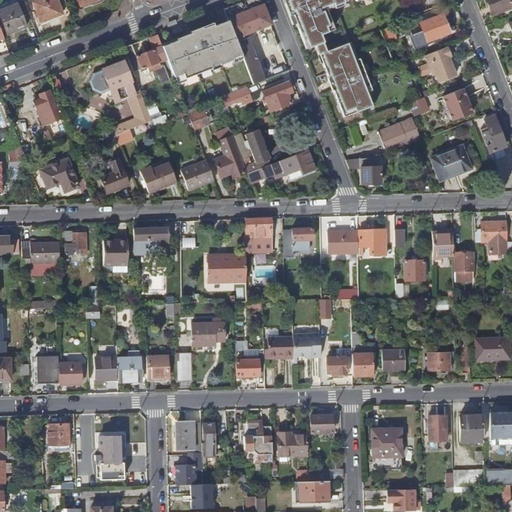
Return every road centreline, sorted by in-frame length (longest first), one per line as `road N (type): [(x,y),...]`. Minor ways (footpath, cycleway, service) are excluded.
road 1 (residential): [(352,205),(0,216)]
road 2 (residential): [(352,205),(273,0)]
road 3 (residential): [(155,402),(351,397)]
road 4 (residential): [(351,397),(511,392)]
road 5 (residential): [(511,201),(352,205)]
road 6 (residential): [(0,406),(155,402)]
road 7 (primary): [(144,20),(0,76)]
road 8 (residential): [(511,120),(464,0)]
